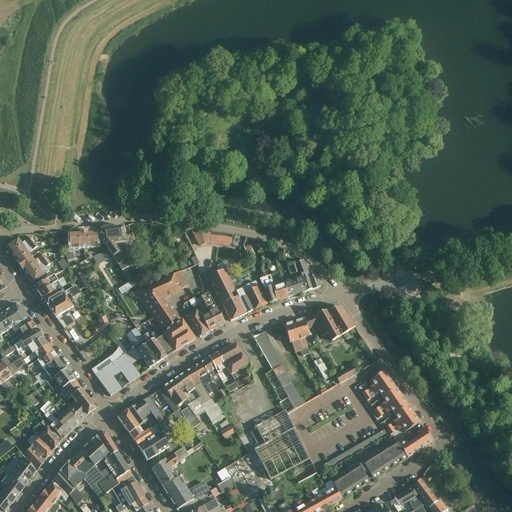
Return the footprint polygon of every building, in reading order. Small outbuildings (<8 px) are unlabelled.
[(124,227),(100,230),(101,241),(100,241),(107,250),(113,258),(118,266),(118,265),(122,271),(129,267),(125,262),(126,261),(121,253),(120,253),(114,245),(126,243),(124,227)] [(96,231),(83,232),(84,247),(97,246),(96,231)] [(83,232),(70,233),(70,248),(84,247),(83,232)] [(217,245),(230,247),(231,244),(233,235),(226,234),(219,233),(211,232),(209,244),(217,245)] [(19,239),(6,248),(13,258),(34,242),(31,237),(22,243),(19,239)] [(34,242),(13,258),(19,266),(32,257),(29,253),(38,247),(34,242)] [(254,255),(249,245),(243,247),(248,258),(254,255)] [(107,250),(92,258),(97,266),(113,258),(107,250)] [(32,257),(19,266),(25,275),(37,267),(47,260),(43,255),(35,261),(32,257)] [(37,267),(25,275),(32,284),(45,275),(48,273),(46,268),(45,268),(50,264),(47,260),(37,267)] [(58,263),(63,269),(68,266),(63,260),(58,263)] [(302,278),(306,292),(312,290),(320,288),(314,270),(303,261),(295,264),(299,272),(302,278)] [(299,272),(295,264),(288,267),(291,275),(299,272)] [(208,278),(231,322),(246,314),(238,297),(233,299),(230,294),(235,292),(236,292),(242,289),(241,288),(240,288),(237,280),(231,283),(225,270),(208,278)] [(181,272),(152,285),(153,286),(162,300),(163,300),(162,300),(188,286),(181,272)] [(84,275),(79,278),(85,289),(90,287),(84,275)] [(54,276),(34,287),(38,293),(57,282),(57,281),(54,276)] [(264,290),(269,305),(276,303),(271,287),(273,286),(270,276),(259,280),(264,290)] [(57,282),(38,293),(42,298),(42,299),(61,289),(67,285),(63,278),(57,281),(57,282)] [(283,284),(288,299),(306,293),(306,292),(302,278),(283,284)] [(242,289),(252,312),(268,305),(259,287),(258,287),(255,281),(241,288),(242,289)] [(198,282),(190,286),(196,295),(204,290),(198,282)] [(271,287),(276,303),(288,299),(283,284),(282,284),(282,283),(273,286),(271,287)] [(152,285),(135,292),(150,313),(151,316),(166,306),(165,303),(163,300),(162,300),(153,286),(152,285)] [(61,289),(42,299),(47,306),(46,307),(47,307),(65,297),(66,296),(68,295),(77,309),(81,307),(75,298),(81,295),(76,287),(64,293),(61,289)] [(242,289),(236,292),(238,297),(246,314),(252,312),(242,289)] [(205,296),(200,298),(217,329),(225,325),(217,309),(213,302),(209,304),(205,296)] [(65,297),(47,307),(48,309),(49,308),(55,317),(56,318),(56,319),(64,329),(74,323),(70,317),(71,316),(68,311),(73,308),(65,297)] [(195,298),(188,302),(191,307),(197,304),(197,303),(196,300),(195,298)] [(196,300),(197,303),(197,304),(201,310),(197,312),(209,333),(217,329),(200,298),(196,300)] [(16,304),(11,308),(24,327),(32,322),(29,318),(19,305),(16,304)] [(166,306),(151,316),(153,318),(159,327),(158,328),(160,331),(180,318),(179,318),(173,309),(173,308),(172,308),(171,308),(171,307),(170,307),(169,308),(168,308),(166,306)] [(326,312),(340,337),(355,328),(341,307),(326,312)] [(11,308),(3,313),(17,332),(20,330),(24,327),(11,308)] [(196,311),(186,317),(200,338),(209,333),(197,312),(196,311)] [(327,335),(331,342),(332,342),(331,342),(340,337),(326,312),(316,315),(316,316),(304,319),(310,330),(315,327),(321,338),(327,335)] [(3,313),(0,314),(0,323),(6,333),(12,329),(16,333),(17,332),(3,313)] [(98,320),(100,325),(103,329),(109,325),(105,316),(98,320)] [(180,318),(160,331),(175,352),(195,341),(180,318)] [(294,323),(303,351),(308,350),(305,339),(310,338),(308,331),(310,330),(304,319),(294,323)] [(9,338),(5,341),(8,345),(14,341),(22,335),(24,338),(38,330),(32,322),(24,327),(20,330),(17,332),(16,333),(10,337),(9,338)] [(300,352),(303,357),(310,355),(308,350),(303,351),(294,323),(284,326),(290,344),(291,343),(295,354),(300,352)] [(158,328),(153,331),(155,333),(159,339),(155,342),(166,358),(175,352),(160,331),(158,328)] [(22,346),(18,349),(20,352),(43,338),(38,330),(24,338),(21,340),(20,341),(20,342),(22,346)] [(137,330),(126,337),(127,338),(128,337),(130,340),(129,340),(132,345),(133,344),(135,347),(132,349),(140,360),(143,357),(146,362),(145,363),(149,369),(155,366),(159,362),(147,344),(137,330)] [(148,333),(142,337),(147,344),(159,362),(166,358),(155,342),(159,339),(155,333),(150,336),(148,333)] [(263,334),(254,339),(256,344),(266,338),(263,334)] [(20,352),(17,353),(20,357),(22,355),(29,350),(32,355),(48,345),(43,338),(20,352)] [(266,338),(256,344),(259,348),(268,343),(266,338)] [(268,343),(259,348),(262,353),(271,347),(268,343)] [(229,347),(217,354),(226,368),(227,370),(231,376),(248,365),(246,362),(248,360),(243,353),(242,353),(236,344),(229,347)] [(32,355),(23,361),(26,365),(37,357),(39,360),(40,362),(53,352),(48,345),(32,355)] [(0,355),(3,359),(6,357),(16,350),(14,346),(0,355)] [(271,347),(262,353),(264,357),(273,352),(271,347)] [(113,355),(91,370),(110,397),(121,389),(114,378),(121,373),(129,384),(140,376),(132,365),(140,360),(132,349),(122,356),(119,351),(113,355)] [(39,360),(27,368),(29,369),(29,370),(39,364),(42,368),(42,369),(43,369),(58,359),(53,352),(40,362),(39,360)] [(273,352),(264,357),(267,362),(276,356),(273,352)] [(217,354),(208,358),(208,359),(214,368),(215,370),(218,375),(220,380),(222,383),(226,380),(222,373),(227,370),(226,368),(217,354)] [(276,356),(267,362),(269,366),(279,361),(276,356)] [(5,367),(6,368),(11,365),(6,357),(3,359),(0,360),(1,363),(2,363),(5,367)] [(25,366),(21,359),(14,364),(18,370),(25,366)] [(58,359),(43,369),(51,381),(66,370),(65,368),(58,359)] [(208,359),(200,363),(203,368),(208,375),(212,382),(214,384),(220,380),(218,375),(215,370),(214,368),(208,359)] [(317,368),(325,381),(330,377),(320,359),(313,363),(316,369),(317,368)] [(279,361),(269,366),(272,371),(281,366),(279,361)] [(0,363),(0,378),(10,392),(14,389),(7,380),(10,378),(13,382),(15,381),(12,377),(6,368),(5,367),(2,363),(1,363),(0,363)] [(200,363),(192,368),(199,380),(209,396),(212,393),(208,385),(212,382),(208,375),(203,368),(200,363)] [(281,366),(272,371),(276,377),(285,372),(281,366)] [(339,384),(357,374),(352,367),(335,377),(339,384)] [(163,388),(158,391),(175,414),(179,411),(177,407),(184,402),(188,408),(180,413),(192,430),(201,424),(196,418),(205,413),(212,425),(224,418),(216,404),(215,405),(209,396),(199,380),(192,368),(192,369),(184,374),(184,373),(183,373),(193,387),(195,390),(194,390),(200,398),(195,401),(190,404),(187,400),(182,392),(185,390),(177,378),(163,387),(163,388)] [(51,381),(47,384),(53,393),(56,391),(56,392),(57,393),(60,391),(62,389),(65,387),(75,382),(66,371),(66,370),(51,381)] [(256,429),(250,433),(258,447),(254,449),(270,480),(271,480),(290,470),(298,485),(301,483),(308,494),(323,485),(315,470),(314,469),(310,460),(309,460),(308,458),(309,457),(304,449),(299,440),(291,426),(285,415),(290,412),(294,410),(290,402),(286,396),(283,390),(279,384),(275,377),(272,371),(264,375),(268,383),(280,402),(278,403),(283,412),(255,427),(256,429)] [(362,394),(364,398),(390,380),(384,371),(382,373),(370,380),(374,385),(370,388),(373,392),(369,394),(367,391),(362,394)] [(285,372),(276,377),(279,384),(288,378),(285,372)] [(183,374),(177,378),(185,390),(182,392),(187,400),(190,404),(195,401),(192,395),(190,396),(189,394),(194,390),(195,390),(193,387),(183,373),(183,374)] [(250,376),(237,384),(239,388),(250,381),(250,376)] [(0,385),(7,394),(10,392),(0,378),(0,385)] [(288,378),(279,384),(283,390),(292,384),(289,379),(288,378)] [(364,398),(367,402),(371,399),(379,393),(382,398),(396,389),(390,380),(364,398)] [(60,391),(57,393),(61,397),(62,397),(65,402),(67,400),(66,400),(72,396),(80,391),(81,390),(80,390),(75,383),(76,382),(75,382),(65,387),(62,389),(60,391)] [(292,384),(283,390),(286,396),(296,391),(292,384)] [(384,409),(402,397),(396,389),(382,398),(385,402),(382,405),(384,409)] [(74,402),(70,407),(82,422),(94,410),(80,391),(72,396),(70,398),(74,402)] [(296,391),(286,396),(290,402),(299,397),(296,391)] [(27,398),(34,407),(39,404),(32,395),(27,398)] [(61,401),(56,405),(57,407),(63,414),(75,428),(82,422),(70,407),(68,408),(64,404),(66,402),(65,402),(62,397),(61,397),(59,399),(61,401)] [(150,397),(143,401),(151,413),(155,420),(158,424),(159,425),(165,420),(166,420),(161,413),(150,397)] [(299,397),(290,402),(294,410),(296,409),(301,406),(305,404),(302,398),(300,399),(299,397)] [(408,406),(402,397),(384,409),(387,413),(391,411),(394,415),(408,406)] [(49,401),(44,406),(50,411),(54,415),(55,414),(59,417),(57,419),(69,434),(75,428),(63,414),(57,407),(56,405),(55,407),(49,401)] [(128,411),(139,427),(147,421),(144,417),(151,413),(143,401),(128,411)] [(44,406),(40,410),(45,416),(44,416),(51,424),(53,422),(54,423),(49,427),(62,441),(69,434),(57,419),(56,420),(52,416),(54,415),(50,411),(44,406)] [(393,422),(396,426),(413,414),(408,406),(394,415),(397,419),(393,422)] [(128,411),(118,418),(134,440),(137,438),(144,434),(144,433),(139,427),(128,411)] [(403,427),(406,432),(419,423),(413,414),(396,426),(399,430),(403,427)] [(40,423),(32,430),(35,434),(37,438),(52,452),(53,452),(62,442),(48,428),(43,422),(41,424),(40,423)] [(134,441),(137,446),(152,437),(160,432),(156,426),(151,428),(144,433),(144,434),(137,438),(134,440),(134,441)] [(230,426),(220,431),(224,439),(234,433),(230,426)] [(413,441),(419,451),(433,442),(432,442),(424,429),(417,433),(419,437),(413,441)] [(323,466),(325,470),(386,435),(383,431),(323,466)] [(412,431),(405,435),(409,440),(415,435),(412,431)] [(101,434),(95,438),(108,455),(104,458),(106,460),(105,461),(106,462),(103,463),(107,468),(107,469),(111,474),(116,481),(130,471),(117,452),(105,434),(106,433),(102,432),(101,434)] [(137,446),(137,447),(146,461),(165,450),(169,455),(178,449),(175,444),(169,447),(160,432),(152,437),(137,446)] [(23,456),(22,456),(36,473),(37,473),(45,460),(52,453),(52,452),(37,438),(35,434),(27,442),(31,447),(23,456)] [(84,449),(82,451),(104,480),(111,474),(107,469),(100,474),(95,467),(104,460),(105,461),(106,460),(104,458),(108,455),(95,438),(84,449)] [(7,440),(0,445),(0,458),(14,449),(7,440)] [(395,440),(388,444),(398,461),(397,462),(398,465),(402,462),(406,459),(397,446),(399,445),(395,440)] [(397,446),(406,459),(407,459),(419,451),(413,441),(407,445),(405,441),(399,445),(397,446)] [(174,455),(151,469),(163,488),(175,480),(171,474),(173,473),(173,474),(174,473),(171,468),(179,463),(203,446),(201,443),(187,453),(183,448),(174,455)] [(382,448),(394,468),(398,465),(397,462),(398,461),(388,444),(382,448)] [(375,452),(387,472),(390,470),(389,470),(388,467),(392,465),(393,468),(394,468),(382,448),(375,452)] [(69,463),(68,463),(85,480),(93,491),(100,484),(104,480),(100,474),(94,467),(82,451),(69,462),(69,463)] [(364,486),(365,486),(368,484),(370,483),(369,482),(372,479),(373,481),(374,480),(381,476),(379,473),(383,471),(384,473),(387,472),(375,452),(369,456),(362,461),(356,465),(349,469),(360,485),(363,483),(364,486)] [(23,457),(7,477),(23,489),(36,473),(22,456),(23,457)] [(68,463),(60,473),(75,489),(85,480),(68,463)] [(356,492),(361,489),(361,488),(359,486),(360,485),(349,469),(343,473),(353,489),(354,489),(356,492)] [(130,471),(116,481),(119,485),(119,486),(132,476),(130,472),(130,471)] [(59,474),(53,480),(69,496),(77,506),(84,499),(75,489),(60,473),(59,474)] [(336,477),(349,497),(352,494),(350,491),(353,489),(343,473),(336,477)] [(104,480),(100,484),(101,484),(107,493),(112,490),(119,485),(116,481),(111,474),(104,480)] [(119,485),(112,490),(120,505),(115,508),(117,511),(119,511),(129,507),(127,505),(134,501),(135,503),(144,498),(143,497),(135,483),(132,476),(119,486),(119,485)] [(7,477),(1,485),(17,498),(23,489),(7,477)] [(175,480),(163,488),(172,503),(177,511),(193,501),(208,492),(203,483),(188,491),(179,477),(175,480)] [(341,501),(342,501),(343,500),(341,497),(345,495),(347,498),(349,497),(336,477),(330,481),(331,482),(335,488),(341,501)] [(230,478),(217,487),(222,495),(235,487),(230,478)] [(422,479),(413,487),(413,488),(431,511),(444,511),(448,510),(440,499),(438,501),(422,479)] [(329,501),(332,506),(341,501),(335,488),(331,482),(324,485),(326,488),(322,489),(324,494),(326,496),(325,497),(328,502),(329,501)] [(63,500),(65,502),(69,497),(64,492),(64,493),(52,484),(46,492),(58,501),(61,497),(64,499),(63,500)] [(100,484),(93,491),(99,499),(107,493),(101,484),(100,484)] [(1,485),(0,486),(0,497),(11,506),(17,498),(1,485)] [(413,487),(394,499),(395,499),(400,507),(399,507),(408,502),(414,511),(412,511),(424,511),(422,507),(424,506),(413,488),(413,487)] [(283,497),(277,488),(268,493),(273,503),(283,497)] [(311,493),(321,511),(332,506),(329,501),(328,502),(325,497),(326,496),(322,489),(318,492),(317,490),(311,493)] [(40,499),(55,511),(57,511),(60,509),(54,505),(58,501),(46,492),(40,499)] [(308,511),(309,511),(320,511),(321,511),(311,493),(305,496),(306,498),(302,500),(306,507),(305,508),(307,511),(308,511)] [(0,497),(0,511),(5,511),(11,506),(0,497)] [(269,511),(268,509),(261,497),(257,499),(261,506),(263,511),(269,511)] [(129,507),(119,511),(137,511),(146,507),(148,506),(144,498),(135,503),(134,501),(127,505),(129,507)] [(33,507),(39,511),(55,511),(40,499),(33,507)] [(215,500),(193,511),(233,511),(246,504),(243,501),(240,503),(241,505),(232,510),(231,508),(225,511),(223,508),(221,509),(215,500)] [(292,506),(295,511),(309,511),(308,511),(307,511),(305,508),(306,507),(302,500),(292,506)] [(91,511),(85,503),(79,507),(82,511),(91,511)] [(291,511),(289,508),(288,508),(285,503),(280,506),(280,507),(279,507),(279,508),(279,509),(280,511),(275,511),(272,507),(268,509),(269,511),(291,511)]
